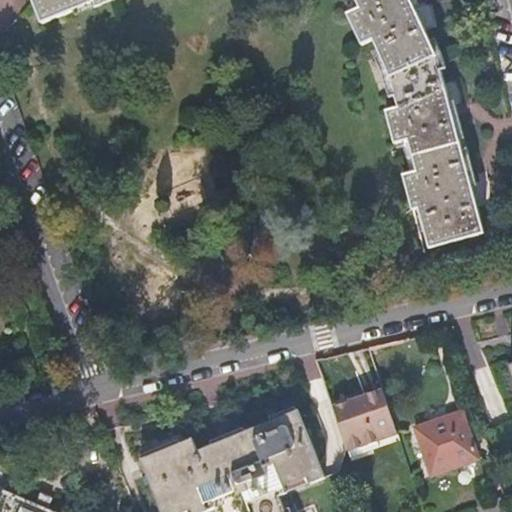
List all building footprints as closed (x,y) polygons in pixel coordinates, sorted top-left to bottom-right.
[(34,0),(45,24),(102,0),(351,0),(357,10),(345,15),(361,46),(373,43),(391,81),(397,107),(386,110),(395,143),(406,143),(414,171),(402,174),(411,209),(417,207),(429,247),(482,233),(435,54),(409,0),(34,0)] [(511,378),(511,422),(492,434),(511,483),(511,364),(509,365),(511,378)] [(348,402),(332,408),(348,453),(383,440),(381,436),(396,431),(382,390),(362,397),(348,402)] [(346,396),(348,402),(362,397),(359,391),(346,396)] [(463,409),(415,426),(431,474),(479,457),(463,409)] [(191,442),(139,462),(159,511),(281,511),(277,500),(323,481),(296,412),(195,452),(191,442)] [(0,511),(53,511),(1,490),(0,491),(0,511)] [(504,511),(499,496),(471,506),(472,511),(504,511)]
